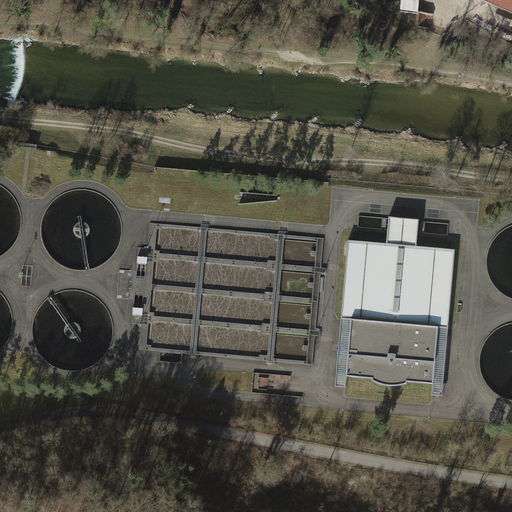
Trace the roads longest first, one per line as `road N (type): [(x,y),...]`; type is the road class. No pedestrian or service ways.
road 1 (track): [(511,483),(146,413),(0,423)]
road 2 (track): [(511,176),(246,156),(0,115)]
